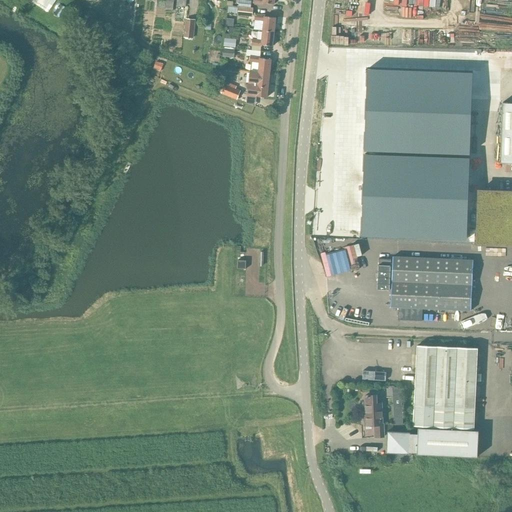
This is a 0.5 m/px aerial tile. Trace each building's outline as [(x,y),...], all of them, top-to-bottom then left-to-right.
[(55,0),(33,0),(32,3),(47,13),(55,0)] [(254,8),(238,7),(229,6),(228,13),(238,13),(237,15),(253,17),(254,8)] [(263,31),(275,32),(276,18),(265,16),(264,15),(256,14),(255,20),(264,21),(263,31)] [(186,18),(184,37),(194,39),(196,19),(186,18)] [(273,46),(275,32),(263,31),(262,40),(254,39),(253,46),(261,47),(261,45),(273,46)] [(236,39),(225,37),(224,46),(235,47),(236,39)] [(235,50),(223,49),(222,57),(234,58),(235,50)] [(252,56),(251,72),(270,74),(271,59),(260,58),(260,57),(252,56)] [(161,70),(163,64),(156,62),(154,67),(154,68),(161,70)] [(247,95),(257,97),(267,98),(270,74),(251,72),(250,71),(247,95)] [(474,77),(370,74),(366,148),(471,153),(474,77)] [(221,93),(221,94),(237,100),(237,99),(241,90),(225,84),(221,93)] [(511,163),(511,103),(503,103),(501,163),(511,163)] [(367,150),(361,236),(465,242),(471,156),(367,150)] [(511,192),(478,192),(477,242),(511,243),(511,192)] [(372,257),(371,285),(387,286),(388,257),(372,257)] [(473,260),(403,257),(393,257),(391,307),(471,311),(473,260)] [(238,261),(237,269),(246,269),(246,261),(244,261),(240,261),(238,261)] [(479,429),(474,429),(478,348),(418,346),(414,426),(421,426),(421,428),(419,428),(419,434),(418,434),(417,453),(418,453),(418,454),(478,457),(479,429)] [(402,387),(392,388),(394,426),(403,425),(402,406),(402,387)] [(375,437),(384,437),(384,424),(383,424),(382,405),(377,405),(376,395),(365,396),(366,416),(364,416),(365,426),(375,425),(375,437)] [(417,453),(418,434),(410,434),(410,433),(388,432),(387,453),(409,454),(409,453),(417,453)]
